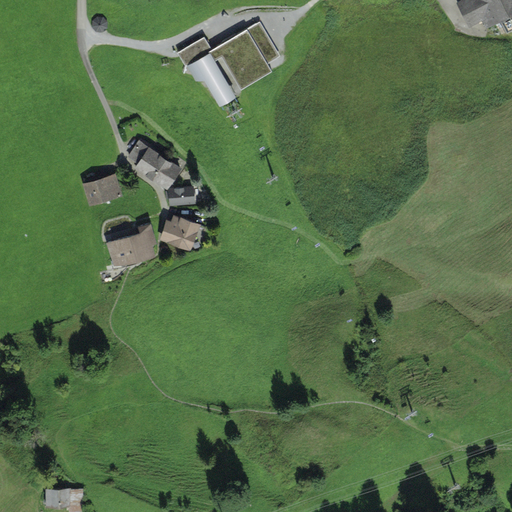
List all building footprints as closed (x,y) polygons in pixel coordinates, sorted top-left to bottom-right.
[(511,0),(473,0),(485,27),(511,15),(511,0)] [(96,16),(93,20),(91,25),(96,30),(103,32),(107,28),(108,21),(104,17),(96,16)] [(213,50),(187,65),(200,86),(207,82),(219,102),(230,96),(288,63),(264,21),(219,47),(213,50)] [(179,51),(187,65),(213,50),(205,35),(179,51)] [(128,160),(145,174),(162,153),(145,139),(128,160)] [(145,174),(162,188),(179,166),(162,153),(145,174)] [(118,173),(84,183),(91,206),(124,196),(118,173)] [(195,186),(166,189),(168,206),(197,203),(195,186)] [(174,214),(164,239),(195,250),(204,226),(174,214)] [(149,231),(131,236),(136,257),(155,252),(149,231)] [(131,236),(112,241),(118,262),(136,257),(131,236)] [(81,489),(47,487),(46,509),(80,511),(81,489)]
